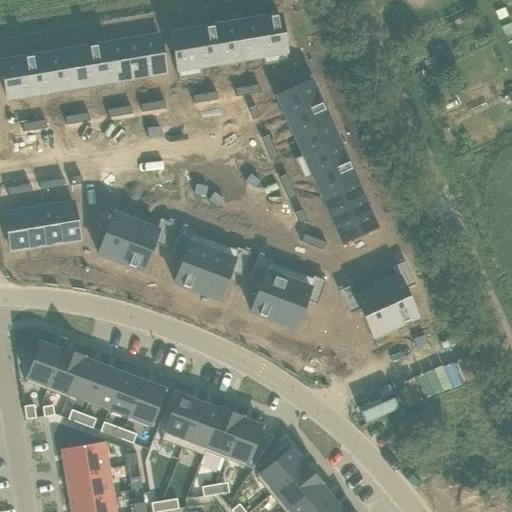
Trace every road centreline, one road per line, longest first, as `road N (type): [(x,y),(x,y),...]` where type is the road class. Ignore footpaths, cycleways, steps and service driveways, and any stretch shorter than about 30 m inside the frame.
road 1 (residential): [(511,359),(350,0)]
road 2 (residential): [(326,412),(262,367),(140,314),(0,294)]
road 3 (residential): [(0,359),(24,511)]
road 4 (residential): [(326,412),(373,370),(449,338)]
road 5 (residential): [(416,511),(326,412)]
